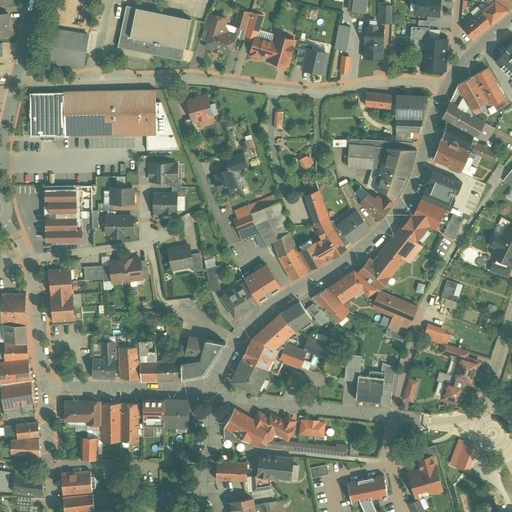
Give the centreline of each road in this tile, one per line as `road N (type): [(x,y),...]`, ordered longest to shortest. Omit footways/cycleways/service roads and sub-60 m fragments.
road 1 (residential): [(447,87),(399,214),(246,328),(215,396)]
road 2 (residential): [(165,79),(320,93),(376,83),(447,87)]
road 3 (residential): [(215,396),(419,419),(482,417)]
road 4 (residential): [(192,215),(140,242),(23,259)]
road 5 (residential): [(42,388),(215,396)]
road 6 (residential): [(16,78),(165,79)]
road 7 (residential): [(23,259),(42,388)]
road 8 (residential): [(206,202),(165,79)]
road 9 (residential): [(42,388),(51,511)]
